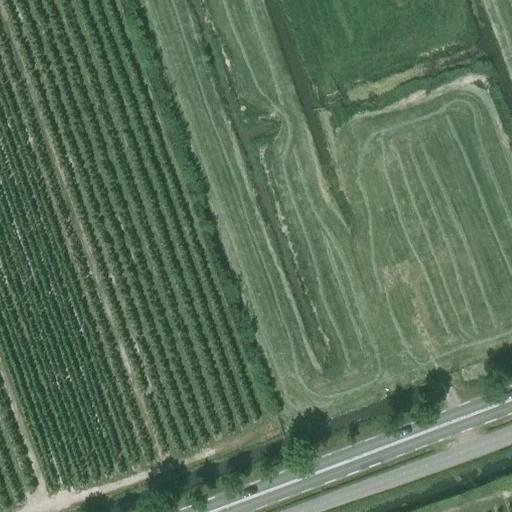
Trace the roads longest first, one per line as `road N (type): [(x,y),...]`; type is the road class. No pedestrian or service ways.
road 1 (primary): [(213,511),(511,400)]
road 2 (unclassified): [(303,511),(511,433)]
